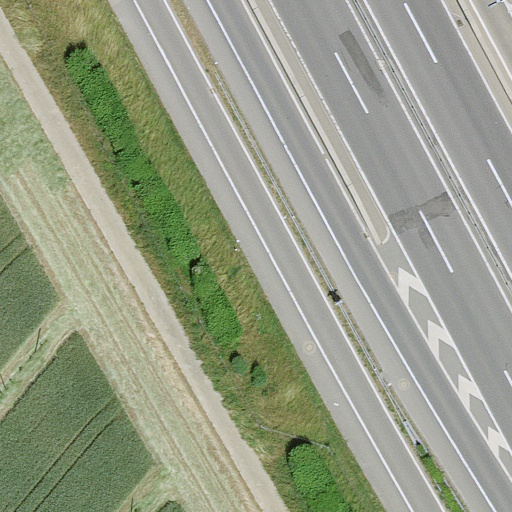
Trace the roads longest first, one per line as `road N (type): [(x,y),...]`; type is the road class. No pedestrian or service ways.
road 1 (secondary): [(151,0),(431,511)]
road 2 (motorway): [(223,0),(351,241),(511,502)]
road 3 (track): [(271,511),(0,29)]
road 4 (motorway): [(302,0),(511,392)]
road 5 (motorway): [(511,207),(400,0)]
